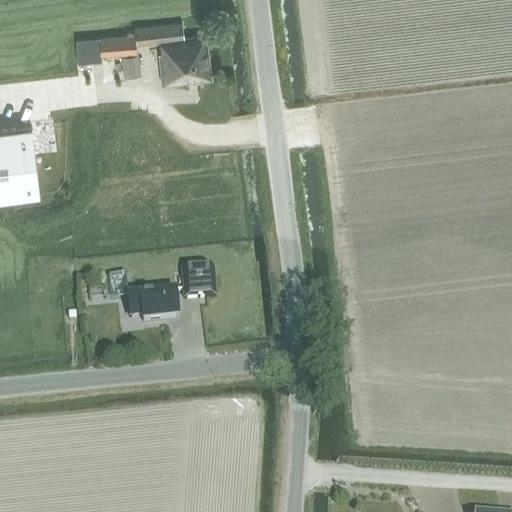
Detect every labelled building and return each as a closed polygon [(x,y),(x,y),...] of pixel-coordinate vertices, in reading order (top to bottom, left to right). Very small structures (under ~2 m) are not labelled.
[(121,54),(138,53),(137,44),(161,42),(162,53),(159,54),(163,86),(211,80),(206,36),(184,38),(182,23),(134,28),(135,32),(128,33),(128,35),(101,37),(102,56),(121,54)] [(139,54),(122,57),(124,78),(142,76),(139,54)] [(32,127),(0,130),(0,199),(39,195),(32,127)] [(216,296),(215,269),(185,270),(186,297),(216,296)] [(125,275),(109,277),(111,300),(128,298),(125,275)] [(140,297),(128,298),(130,315),(142,314),(143,323),(178,318),(175,291),(139,295),(140,297)]
